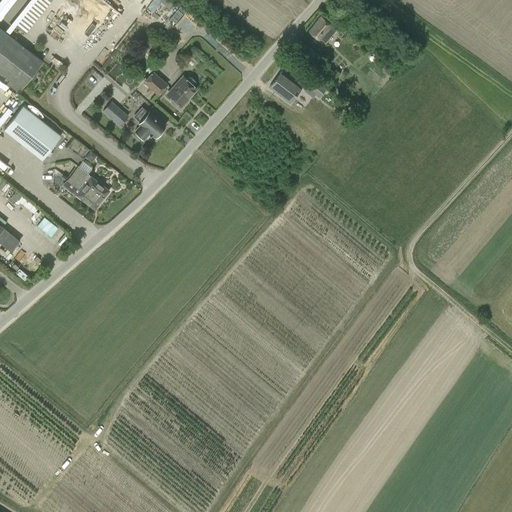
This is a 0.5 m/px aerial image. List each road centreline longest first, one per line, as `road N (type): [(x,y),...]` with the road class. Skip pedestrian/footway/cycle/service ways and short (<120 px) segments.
road 1 (unclassified): [(0,325),(194,146),(319,0)]
road 2 (track): [(511,346),(414,263),(411,243),(511,134)]
